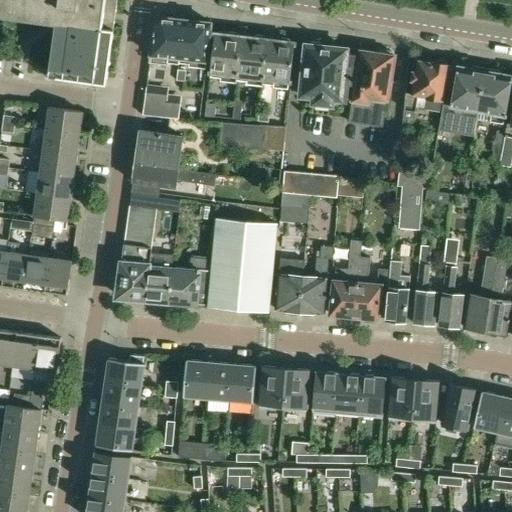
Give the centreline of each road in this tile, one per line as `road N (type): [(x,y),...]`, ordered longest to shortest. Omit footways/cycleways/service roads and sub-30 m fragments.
road 1 (residential): [(511,367),(96,323)]
road 2 (residential): [(96,323),(128,104)]
road 3 (primary): [(305,0),(511,33)]
road 4 (residential): [(61,511),(96,323)]
road 5 (residential): [(0,86),(128,104)]
